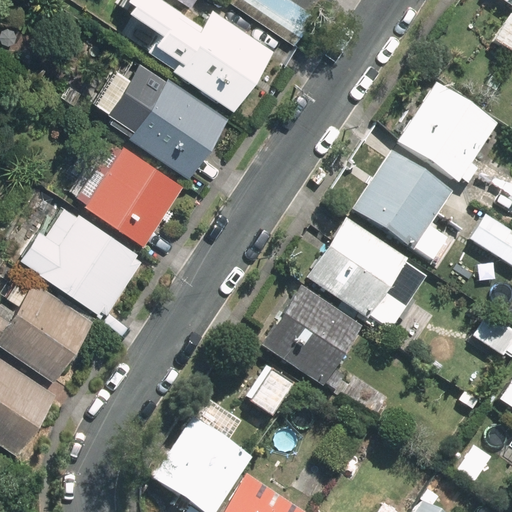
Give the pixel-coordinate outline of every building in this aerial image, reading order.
[(232,108),(277,46),(216,2),(202,21),(172,0),(169,0),(148,30),(163,41),(155,52),(232,108)] [(313,7),(301,0),(229,0),(292,40),(313,7)] [(511,40),(511,27),(500,20),(484,44),(502,56),(511,40)] [(228,114),(143,56),(131,72),(119,64),(94,101),(133,127),(130,131),(189,172),(228,114)] [(383,152),(445,194),(452,184),(458,188),(469,172),(462,167),(487,129),(426,87),(383,152)] [(181,183),(110,134),(69,193),(140,242),(181,183)] [(338,218),(399,259),(441,197),(380,156),(338,218)] [(145,253),(62,195),(24,250),(108,308),(145,253)] [(481,257),(471,273),(501,291),(509,277),(511,278),(511,241),(475,219),(459,244),(481,257)] [(293,284),(353,324),(395,262),(335,222),(293,284)] [(99,313),(34,268),(25,282),(15,275),(2,294),(0,293),(0,337),(54,376),(99,313)] [(352,332),(289,289),(248,351),(310,393),(352,332)] [(475,317),(459,340),(493,363),(509,340),(475,317)] [(58,390),(0,350),(0,436),(18,448),(58,390)] [(258,420),(284,385),(264,371),(238,406),(258,420)] [(511,389),(503,382),(487,403),(511,421),(511,389)] [(225,434),(198,415),(190,428),(183,424),(139,487),(173,510),(171,511),(203,511),(237,463),(215,448),(225,434)] [(329,474),(350,448),(328,430),(307,456),(329,474)] [(511,446),(501,439),(492,451),(511,465),(511,446)] [(290,511),(237,476),(212,511),(290,511)] [(425,511),(436,496),(421,486),(404,511),(425,511)]
